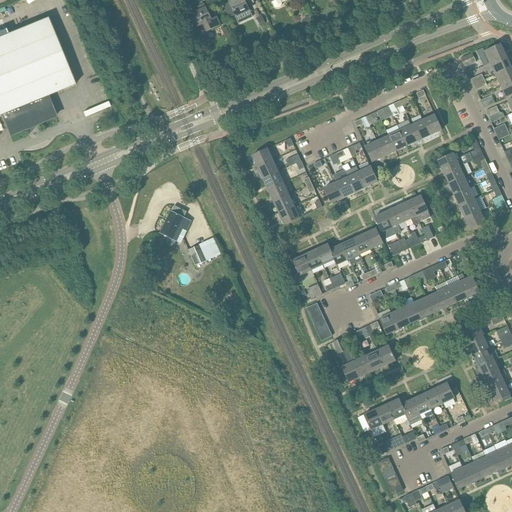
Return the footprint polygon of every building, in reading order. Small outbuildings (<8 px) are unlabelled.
[(254,3),(252,0),(233,0),(229,2),(229,3),(223,5),(229,18),(235,15),(236,17),(250,10),(247,6),(254,3)] [(270,0),(272,2),(274,7),(276,8),(279,8),(280,7),(282,6),(282,3),(280,0),(270,0)] [(221,25),(214,10),(213,10),(217,18),(212,21),(205,4),(198,7),(200,10),(192,14),(198,27),(203,24),(207,32),(221,25)] [(262,16),(257,18),(260,27),(266,24),(262,16)] [(39,22),(0,37),(0,115),(2,115),(11,135),(55,117),(47,96),(75,85),(48,18),(39,22)] [(490,64),(508,56),(506,51),(504,52),(501,45),(485,52),(490,64)] [(463,62),(474,57),(472,53),(461,58),(463,62)] [(496,75),(511,68),(508,61),(509,60),(508,56),(490,64),(496,75)] [(463,62),(466,67),(476,62),(474,57),(463,62)] [(501,87),(511,81),(511,69),(511,68),(496,75),(501,87)] [(474,85),(485,80),(482,75),(471,80),(474,85)] [(474,85),(476,91),(487,85),(485,80),(474,85)] [(506,98),(511,95),(511,81),(501,87),(506,98)] [(419,99),(426,96),(424,91),(417,94),(419,99)] [(400,101),(403,106),(410,103),(407,98),(400,101)] [(484,108),(495,103),(493,98),(482,103),(484,108)] [(400,101),(389,106),(394,117),(399,115),(396,109),(403,106),(400,101)] [(486,112),(488,117),(499,112),(497,106),(486,112)] [(384,109),(378,112),(380,117),(387,114),(384,109)] [(423,120),(430,136),(442,130),(435,115),(423,120)] [(354,122),(357,127),(364,124),(361,119),(354,122)] [(419,141),(430,136),(423,120),(412,126),(419,141)] [(497,135),(507,130),(505,124),(494,129),(497,135)] [(407,146),(419,141),(412,126),(400,131),(407,146)] [(497,135),(499,140),(510,135),(507,130),(497,135)] [(396,152),(407,146),(400,131),(389,136),(396,152)] [(384,157),(396,152),(389,136),(377,141),(384,157)] [(289,147),(294,145),(291,138),(286,141),(289,147)] [(373,162),(384,157),(377,141),(366,147),(373,162)] [(362,148),(360,143),(353,146),(355,151),(362,148)] [(477,143),(472,145),(475,150),(476,152),(481,149),(477,143)] [(472,145),(454,154),(457,160),(462,158),(461,157),(475,150),(472,145)] [(258,168),(273,161),(268,149),(253,156),(258,168)] [(337,154),(339,159),(346,156),(343,151),(337,154)] [(454,154),(438,161),(444,172),(464,163),(473,159),(470,153),(461,157),(462,158),(457,160),(454,154)] [(332,162),(339,159),(337,154),(330,157),(332,162)] [(296,164),(301,161),(298,155),(293,157),(296,164)] [(485,159),(480,161),(483,168),(488,166),(485,159)] [(263,179),(279,172),(273,161),(258,168),(263,179)] [(300,171),(305,168),(301,161),(296,164),(300,171)] [(314,164),(315,168),(316,169),(323,166),(321,161),(314,164)] [(464,163),(444,172),(449,184),(464,177),(469,175),(464,163)] [(486,175),(491,173),(488,166),(483,168),(486,175)] [(366,188),(359,172),(357,167),(345,172),(348,177),(355,193),(366,188)] [(366,188),(378,182),(371,167),(359,172),(366,188)] [(268,191),(284,183),(279,172),(263,179),(268,191)] [(343,198),(355,193),(348,177),(336,183),(343,198)] [(454,195),(470,188),(464,177),(449,184),(454,195)] [(307,187),(312,184),(309,178),(304,180),(307,187)] [(494,191),(499,189),(496,182),(491,184),(494,191)] [(274,202),(289,195),(284,183),(268,191),(274,202)] [(332,204),(343,198),(336,183),(325,188),(332,204)] [(310,193),(315,191),(312,184),(307,187),(310,193)] [(460,207),(475,200),(470,188),(454,195),(460,207)] [(497,198),(502,195),(499,189),(494,191),(497,198)] [(279,213),(294,206),(289,195),(274,202),(279,213)] [(419,222),(431,217),(421,196),(409,201),(419,222)] [(465,218),(480,211),(475,200),(460,207),(465,218)] [(318,210),(323,207),(320,201),(315,203),(318,210)] [(414,225),(419,222),(409,201),(398,207),(405,222),(411,219),(414,225)] [(500,216),(510,212),(506,205),(497,209),(500,216)] [(187,237),(185,235),(192,221),(184,218),(187,212),(174,206),(161,234),(178,242),(178,241),(181,242),(183,238),(186,239),(187,237)] [(284,225),(300,218),(294,206),(279,213),(284,225)] [(394,227),(405,222),(398,207),(387,212),(394,227)] [(470,230),(486,223),(480,211),(465,218),(470,230)] [(387,212),(375,217),(385,240),(397,234),(394,227),(387,212)] [(428,240),(434,237),(429,226),(422,229),(425,236),(428,240)] [(372,250),(383,244),(376,229),(365,234),(372,250)] [(360,255),(372,250),(365,234),(353,239),(360,255)] [(416,246),(428,240),(425,236),(414,241),(416,246)] [(349,260),(360,255),(353,239),(342,245),(349,260)] [(409,249),(416,246),(414,241),(407,244),(409,249)] [(330,250),(331,250),(328,244),(316,250),(323,265),(335,260),(330,250)] [(208,260),(207,261),(200,245),(189,250),(199,271),(211,266),(211,265),(212,265),(210,260),(209,261),(208,260)] [(337,265),(349,260),(342,245),(331,250),(330,250),(335,260),(337,265)] [(398,248),(391,251),(393,256),(400,253),(398,248)] [(312,270),(323,265),(316,250),(305,255),(312,270)] [(464,259),(462,254),(455,257),(457,262),(464,259)] [(300,276),(312,270),(305,255),(293,260),(300,276)] [(438,264),(441,269),(447,266),(445,261),(438,264)] [(385,265),(387,270),(394,267),(392,262),(385,265)] [(434,272),(441,269),(438,264),(432,267),(434,272)] [(371,278),(378,275),(375,270),(369,273),(371,278)] [(416,275),(418,280),(425,277),(422,272),(416,275)] [(364,281),(371,278),(369,273),(362,276),(364,281)] [(458,276),(460,282),(468,299),(473,297),(472,296),(480,292),(472,276),(465,280),(463,274),(458,276)] [(411,283),(418,280),(416,275),(409,278),(411,283)] [(348,288),(355,285),(352,280),(345,283),(348,288)] [(334,289),(341,286),(339,281),(332,284),(334,289)] [(393,285),(395,290),(402,287),(399,282),(393,285)] [(456,303),(449,287),(447,282),(435,287),(438,292),(445,309),(450,308),(449,306),(456,303)] [(464,301),(468,299),(460,282),(449,287),(456,303),(463,300),(464,301)] [(328,292),(334,289),(332,284),(325,287),(328,292)] [(388,293),(395,290),(393,285),(386,288),(388,293)] [(311,300),(318,297),(316,292),(309,295),(311,300)] [(441,311),(445,309),(438,292),(426,298),(433,313),(441,310),(441,311)] [(370,296),(372,301),(379,298),(376,293),(370,296)] [(426,317),(433,313),(426,298),(415,303),(423,320),(427,318),(426,317)] [(309,314),(320,309),(317,303),(307,308),(309,314)] [(418,322),(423,320),(415,303),(403,308),(411,324),(418,321),(418,322)] [(403,327),(411,324),(403,308),(392,314),(400,331),(404,329),(403,327)] [(499,308),(488,314),(491,320),(502,315),(499,308)] [(312,319),(322,314),(320,309),(309,314),(312,319)] [(314,325),(325,320),(322,314),(312,319),(314,325)] [(395,333),(400,331),(392,314),(380,319),(387,335),(395,331),(395,333)] [(502,315),(491,320),(494,326),(505,321),(502,315)] [(317,330),(327,325),(325,320),(314,325),(317,330)] [(373,330),(380,327),(378,322),(371,325),(373,330)] [(319,336),(330,331),(327,325),(317,330),(319,336)] [(468,345),(484,338),(478,326),(463,333),(468,345)] [(502,343),(511,338),(511,336),(507,326),(497,331),(502,343)] [(354,333),(357,338),(364,334),(361,329),(354,333)] [(322,341),(332,336),(330,331),(319,336),(322,341)] [(350,341),(357,338),(354,333),(348,336),(350,341)] [(343,338),(333,343),(338,353),(343,351),(349,364),(342,367),(349,383),(361,377),(354,362),(343,338)] [(489,349),(484,338),(468,345),(474,356),(489,349)] [(504,349),(511,345),(511,338),(502,343),(504,349)] [(384,367),(396,361),(389,346),(377,351),(384,367)] [(494,361),(495,360),(499,358),(494,347),(489,349),(474,356),(479,368),(494,361)] [(373,372),(384,367),(377,351),(365,356),(373,372)] [(361,377),(373,372),(365,356),(354,362),(361,377)] [(500,372),(494,361),(479,368),(484,379),(500,372)] [(505,383),(502,377),(507,375),(504,370),(500,372),(484,379),(490,391),(505,383)] [(455,399),(448,384),(447,383),(436,389),(443,404),(455,399)] [(511,398),(510,395),(505,383),(490,391),(495,402),(504,398),(505,401),(511,398)] [(431,409),(443,404),(436,389),(424,394),(431,409)] [(420,415),(431,409),(424,394),(413,399),(420,415)] [(402,405),(399,399),(388,404),(395,420),(394,420),(397,425),(409,420),(402,405)] [(409,420),(420,415),(413,399),(402,405),(409,420)] [(383,425),(394,420),(395,420),(388,404),(376,410),(383,425)] [(364,415),(369,426),(375,438),(387,432),(376,410),(364,415)] [(364,415),(358,418),(363,429),(369,426),(364,415)] [(458,425),(465,421),(463,416),(456,420),(458,425)] [(505,427),(511,424),(510,419),(503,422),(505,427)] [(433,430),(435,435),(442,432),(439,425),(438,424),(437,421),(432,423),(433,430)] [(442,432),(449,429),(447,424),(440,427),(442,432)] [(487,429),(489,434),(496,431),(493,426),(487,429)] [(482,437),(489,434),(487,429),(480,432),(482,437)] [(409,434),(403,437),(403,439),(406,444),(412,441),(410,436),(409,434)] [(424,435),(417,438),(419,443),(426,440),(424,435)] [(464,440),(466,445),(473,442),(471,437),(464,440)] [(403,439),(397,442),(399,447),(406,444),(403,439)] [(461,447),(466,445),(464,440),(452,445),(457,456),(464,453),(461,447)] [(387,446),(380,449),(383,454),(389,451),(387,446)] [(441,450),(443,455),(450,452),(448,447),(441,450)] [(511,465),(511,453),(509,447),(497,452),(505,468),(511,465)] [(497,471),(505,468),(497,452),(486,457),(494,474),(498,473),(497,471)] [(490,476),(494,474),(486,457),(474,463),(482,478),(489,475),(490,476)] [(380,468),(391,463),(388,458),(378,463),(380,468)] [(383,474),(394,469),(391,463),(380,468),(383,474)] [(474,482),(482,478),(474,463),(463,468),(471,485),(475,483),(474,482)] [(467,487),(471,485),(463,468),(451,473),(459,489),(466,486),(467,487)] [(385,479),(396,474),(394,469),(383,474),(385,479)] [(388,485),(399,480),(396,474),(385,479),(388,485)] [(449,476),(437,482),(442,493),(454,488),(449,476)] [(390,490),(401,485),(399,480),(388,485),(390,490)] [(432,484),(426,487),(428,492),(435,489),(432,484)] [(393,496),(404,491),(401,485),(390,490),(393,496)] [(421,495),(428,492),(426,487),(419,490),(421,495)] [(417,504),(416,502),(412,493),(405,497),(409,508),(417,504)] [(465,511),(460,500),(453,503),(452,500),(446,502),(448,506),(450,511),(465,511)]
